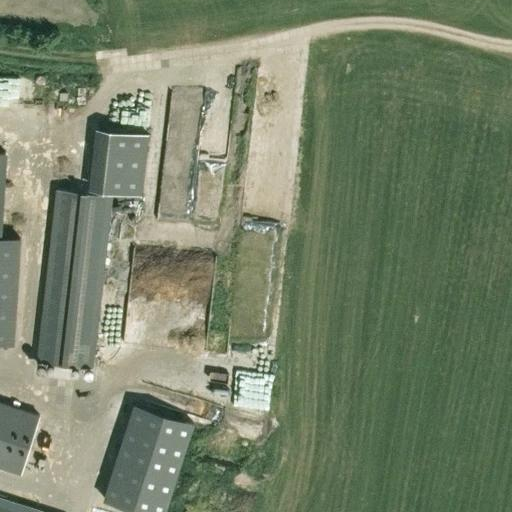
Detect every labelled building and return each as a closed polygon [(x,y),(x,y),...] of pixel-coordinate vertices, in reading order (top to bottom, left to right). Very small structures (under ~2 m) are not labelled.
[(47,89),(64,90),(65,79),(48,78),(47,89)] [(150,134),(101,128),(94,190),(143,195),(150,134)] [(113,193),(56,187),(36,359),(93,365),(113,193)] [(22,239),(0,237),(0,343),(15,345),(22,239)] [(40,413),(0,400),(0,462),(22,470),(40,413)] [(164,511),(193,423),(136,404),(105,499),(144,511),(164,511)] [(0,511),(52,511),(0,494),(0,511)]
